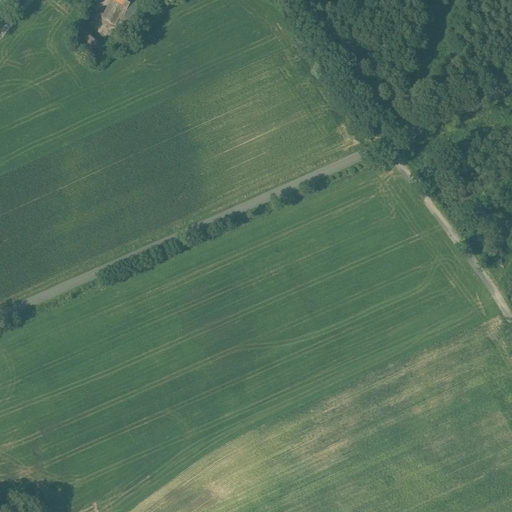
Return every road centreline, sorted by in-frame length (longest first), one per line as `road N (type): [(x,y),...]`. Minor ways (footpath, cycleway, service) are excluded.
road 1 (unclassified): [(386,145),(0,317)]
road 2 (unclassified): [(386,145),(511,321)]
road 3 (track): [(410,134),(457,0)]
road 4 (unclassified): [(511,90),(386,145)]
